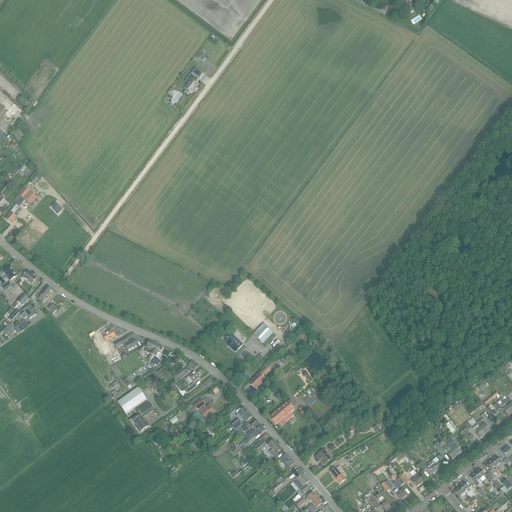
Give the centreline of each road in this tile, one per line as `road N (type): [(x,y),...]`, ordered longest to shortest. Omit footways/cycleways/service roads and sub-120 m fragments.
road 1 (tertiary): [(338,511),(215,372),(79,305),(0,242)]
road 2 (unknown): [(56,290),(267,0)]
